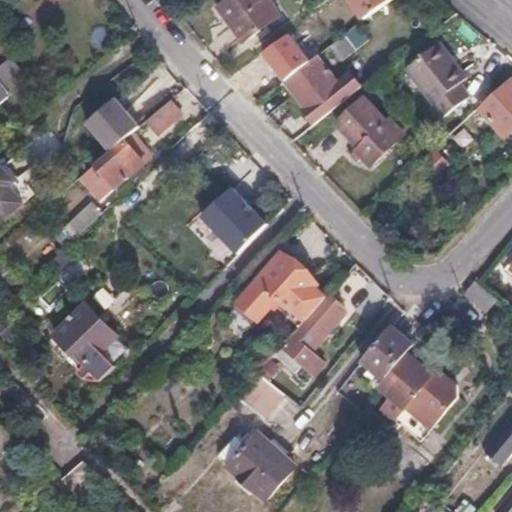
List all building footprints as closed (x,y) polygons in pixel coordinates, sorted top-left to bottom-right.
[(280,11),(271,0),(231,0),(221,9),(243,38),(280,11)] [(368,18),(352,0),(336,0),(331,4),(335,10),(335,14),(345,26),(347,24),(352,30),(368,18)] [(471,82),(445,48),(412,73),(449,122),(475,102),(464,88),(471,82)] [(319,124),(365,86),(354,71),(340,83),(320,56),(288,81),(310,107),(308,110),(319,124)] [(0,109),(14,98),(0,80),(0,109)] [(510,137),(511,134),(511,81),(484,109),(510,137)] [(411,134),(394,116),(389,121),(367,97),(341,122),(362,146),(359,148),(373,164),(376,166),(411,134)] [(163,135),(185,117),(172,101),(150,120),(163,135)] [(189,159),(211,138),(199,125),(176,147),(189,159)] [(468,158),(486,139),(471,125),(453,144),(468,158)] [(108,195),(135,173),(145,163),(127,139),(88,172),(108,195)] [(0,223),(26,202),(13,188),(18,183),(3,165),(0,167),(0,223)] [(275,225),(239,187),(206,218),(247,256),(275,225)] [(65,229),(77,241),(104,214),(93,202),(65,229)] [(323,283),(288,251),(262,278),(288,300),(296,308),(299,310),(302,307),(311,316),(331,294),(322,285),(323,283)] [(288,300),(262,278),(246,296),(266,315),(277,302),(283,306),(288,300)] [(499,298),(481,282),(478,280),(467,295),(488,311),(499,298)] [(49,311),(67,293),(57,283),(39,302),(49,311)] [(310,343),(346,302),(335,293),(289,346),(308,363),(318,351),(310,343)] [(131,351),(89,307),(58,337),(88,369),(91,367),(102,378),(131,351)] [(388,380),(411,353),(418,344),(395,325),(365,360),(388,380)] [(409,406),(436,374),(411,353),(388,380),(383,386),(396,396),(409,406)] [(268,414),(288,390),(264,369),(242,394),(268,414)] [(411,428),(452,376),(446,371),(436,374),(409,406),(396,396),(387,408),(411,428)] [(427,439),(461,394),(460,382),(452,376),(411,428),(427,439)] [(0,464),(21,444),(1,422),(0,420),(0,464)] [(503,471),(511,459),(511,420),(483,456),(503,471)] [(299,467),(260,433),(230,467),(270,501),(299,467)] [(83,498),(104,481),(87,462),(67,479),(83,498)]
